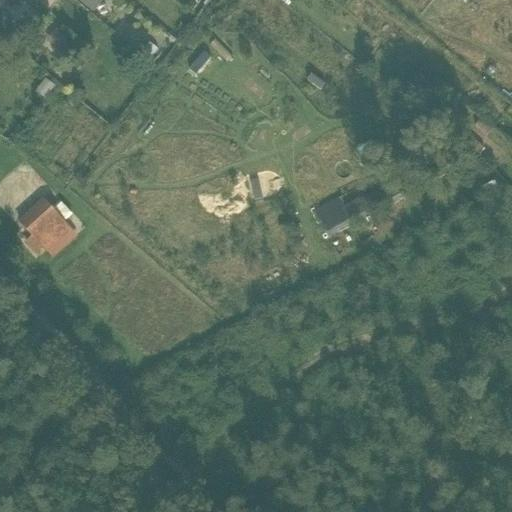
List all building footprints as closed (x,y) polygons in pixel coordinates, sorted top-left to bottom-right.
[(94,13),(102,3),(98,0),(88,0),(84,6),(94,13)] [(70,39),(57,28),(47,41),(60,52),(70,39)] [(159,50),(149,43),(142,52),(151,60),(159,50)] [(68,69),(75,75),(82,67),(74,61),(68,69)] [(55,88),(46,80),(35,92),(45,100),(55,88)] [(479,155),(484,148),(464,133),(459,140),(479,155)] [(340,198),(315,212),(331,238),(407,199),(397,181),(346,207),(340,198)] [(63,247),(56,239),(68,228),(44,201),(20,223),(45,250),(53,257),(63,247)]
